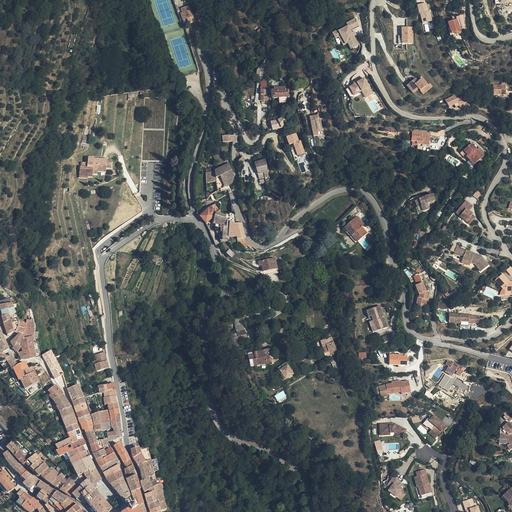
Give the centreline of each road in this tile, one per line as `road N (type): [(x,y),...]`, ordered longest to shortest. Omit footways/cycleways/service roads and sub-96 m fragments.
road 1 (residential): [(200,48),(209,48),(236,129),(235,195),(248,238),(268,246),(323,198),(362,190),(407,281),(408,326),(433,340)]
road 2 (residential): [(511,255),(486,218),(507,152),(500,135),(473,116),(398,112),(374,71),(374,0)]
road 3 (tertiary): [(310,511),(293,465),(234,439),(212,414),(203,319),(223,289),(203,230),(190,221)]
road 4 (tertiary): [(102,261),(126,443),(147,511)]
road 5 (residential): [(190,221),(208,121),(200,48)]
road 6 (track): [(236,147),(256,157),(264,135),(288,123),(308,81),(315,36)]
road 7 (residential): [(511,402),(484,391),(470,401),(446,462),(454,511)]
road 8 (unknown): [(214,308),(248,292),(287,293),(286,308),(261,330),(258,344)]
